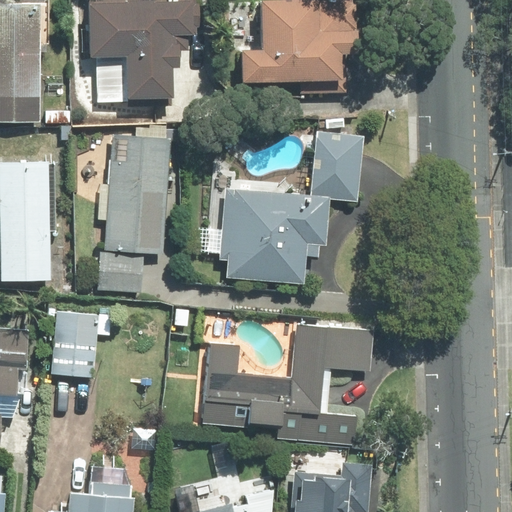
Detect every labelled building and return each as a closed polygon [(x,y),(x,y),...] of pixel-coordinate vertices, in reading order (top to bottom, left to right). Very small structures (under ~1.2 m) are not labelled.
[(198,30),(197,0),(92,0),(95,51),(130,50),(132,94),(178,92),(177,64),(184,63),(184,47),(192,47),(192,31),(198,30)] [(245,45),(246,78),(348,75),(347,49),(362,49),(362,25),(358,25),(344,4),(329,0),(264,0),(266,44),(245,45)] [(44,2),(0,1),(0,119),(44,120),(44,2)] [(362,200),(367,132),(318,128),(313,191),(227,184),(222,257),(229,258),(228,275),(308,281),(310,254),(322,255),(323,242),(330,242),(333,198),(362,200)] [(166,252),(175,136),(116,131),(107,249),(102,249),(99,288),(142,291),(145,250),(166,252)] [(51,158),(1,160),(4,279),(54,277),(51,158)] [(54,371),(95,376),(102,312),(60,308),(54,371)] [(373,368),(377,327),(300,320),(294,375),(240,370),(242,343),(214,341),(206,422),(259,427),(258,434),(358,444),(361,412),(323,408),(328,364),(373,368)] [(0,387),(22,389),(23,363),(29,364),(32,325),(1,323),(0,340),(0,387)] [(296,469),(292,511),(358,511),(371,511),(375,461),(345,459),(344,473),(296,469)] [(52,505),(51,511),(136,511),(138,492),(135,492),(136,480),(93,476),(92,489),(72,487),(70,507),(52,505)] [(0,511),(7,511),(10,487),(0,486),(0,511)] [(273,511),(276,486),(247,494),(249,501),(236,505),(234,500),(185,511),(273,511)]
